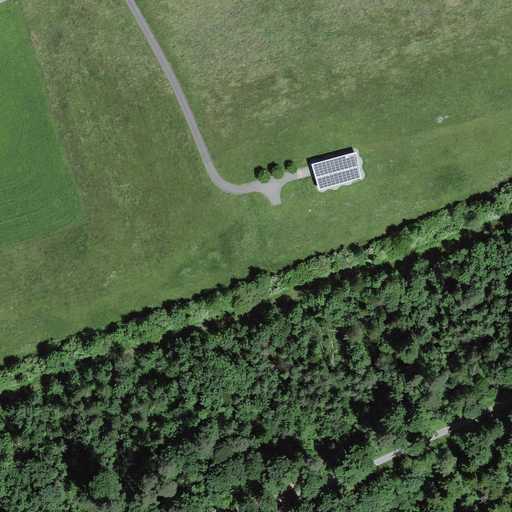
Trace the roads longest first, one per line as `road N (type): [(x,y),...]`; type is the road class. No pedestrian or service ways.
road 1 (track): [(511,228),(157,347),(0,410)]
road 2 (track): [(511,401),(260,511)]
